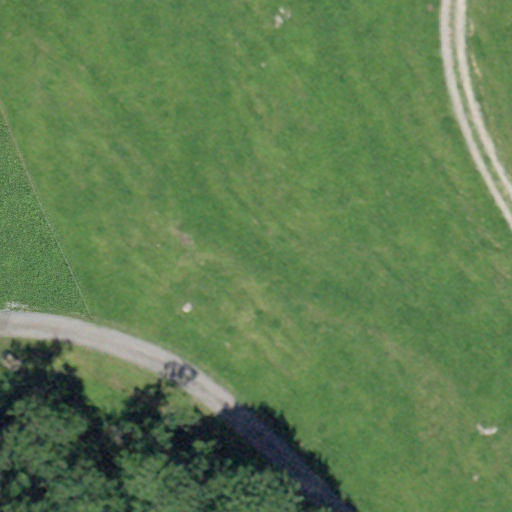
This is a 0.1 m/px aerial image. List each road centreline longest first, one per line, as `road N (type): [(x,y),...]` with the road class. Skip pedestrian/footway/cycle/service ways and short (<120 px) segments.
road 1 (track): [(0,326),(34,325),(118,348),(196,382),(330,511)]
road 2 (track): [(511,203),(456,57),(461,0)]
